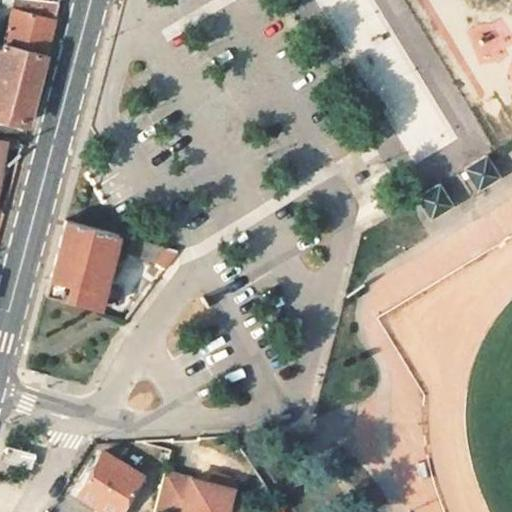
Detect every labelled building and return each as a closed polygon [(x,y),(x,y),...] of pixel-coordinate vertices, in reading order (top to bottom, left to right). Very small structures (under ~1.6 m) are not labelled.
[(13,0),(11,8),(53,19),(58,0),(13,0)] [(11,8),(3,43),(45,52),(50,34),(53,19),(11,8)] [(45,52),(3,43),(0,42),(0,114),(27,120),(31,105),(45,52)] [(457,169),(466,193),(493,182),(483,158),(457,169)] [(73,183),(69,199),(84,203),(89,187),(73,183)] [(433,184),(409,198),(421,221),(446,207),(433,184)] [(64,219),(114,233),(120,213),(104,207),(108,191),(89,187),(84,203),(69,199),(64,219)] [(452,210),(467,239),(479,233),(464,203),(452,210)] [(98,308),(115,242),(117,233),(114,233),(64,219),(54,255),(44,293),(58,297),(98,308)] [(115,242),(128,246),(131,237),(117,233),(115,242)] [(163,269),(177,250),(131,237),(128,246),(126,252),(152,261),(163,269)] [(49,337),(58,297),(44,293),(33,332),(49,337)] [(180,391),(234,361),(218,333),(165,362),(180,391)] [(103,450),(78,493),(108,511),(119,511),(141,475),(103,450)] [(232,488),(164,471),(153,511),(255,511),(227,505),(232,488)]
